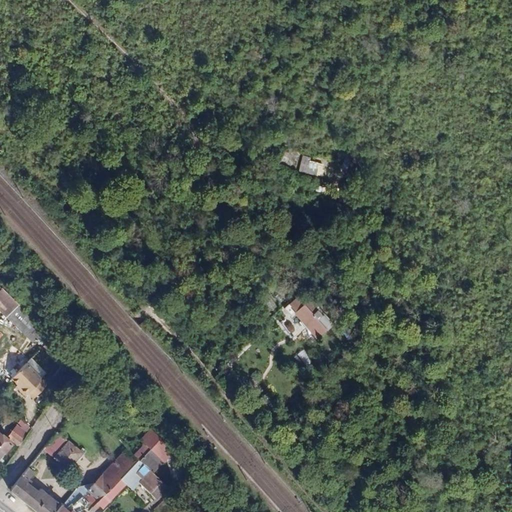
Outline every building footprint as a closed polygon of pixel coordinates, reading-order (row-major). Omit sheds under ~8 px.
[(115,120),(119,114),(103,104),(98,113),(110,121),(115,120)] [(300,172),(321,173),(322,159),(301,158),(300,172)] [(315,337),(330,323),(301,291),(288,303),(294,310),(292,312),(315,337)] [(177,297),(171,301),(174,307),(181,302),(177,297)] [(33,345),(37,341),(43,346),(52,338),(17,305),(5,317),(33,345)] [(8,344),(17,330),(11,327),(2,340),(8,344)] [(62,346),(52,338),(43,346),(54,356),(58,351),(62,346)] [(43,346),(37,341),(33,345),(38,351),(43,346)] [(58,351),(69,359),(72,355),(62,346),(58,351)] [(72,355),(69,359),(63,368),(69,372),(78,360),(72,355)] [(16,392),(14,394),(20,400),(23,397),(29,402),(43,389),(21,367),(6,382),(12,388),(16,392)] [(18,446),(27,433),(16,425),(7,438),(18,446)] [(151,450),(160,441),(150,431),(141,440),(146,445),(150,449),(151,450)] [(0,456),(10,445),(0,435),(0,456)] [(52,458),(67,470),(81,453),(67,441),(52,458)] [(150,449),(146,445),(135,456),(139,460),(150,449)] [(107,468),(93,484),(104,495),(120,479),(139,460),(135,456),(127,448),(107,468)] [(158,464),(152,459),(156,455),(151,450),(150,449),(139,460),(120,479),(125,484),(131,489),(138,482),(155,498),(167,487),(152,472),(158,464)] [(157,454),(156,455),(152,459),(158,464),(162,459),(157,454)] [(18,498),(29,485),(28,484),(30,482),(27,480),(34,472),(28,467),(8,490),(18,498)] [(110,500),(125,484),(120,479),(104,495),(110,500)] [(55,511),(86,511),(89,509),(83,502),(85,500),(81,496),(86,490),(93,484),(76,487),(61,506),(55,511)] [(86,502),(91,507),(94,509),(98,506),(101,508),(110,500),(104,495),(93,484),(86,490),(90,495),(87,498),(88,499),(86,502)] [(18,498),(26,504),(37,491),(30,485),(29,485),(18,498)] [(55,511),(61,506),(40,489),(39,489),(37,491),(26,504),(35,511),(55,511)] [(351,509),(359,502),(358,500),(359,499),(350,489),(339,499),(349,509),(350,507),(351,509)] [(89,509),(91,507),(86,502),(88,499),(87,498),(85,500),(83,502),(89,509)]
